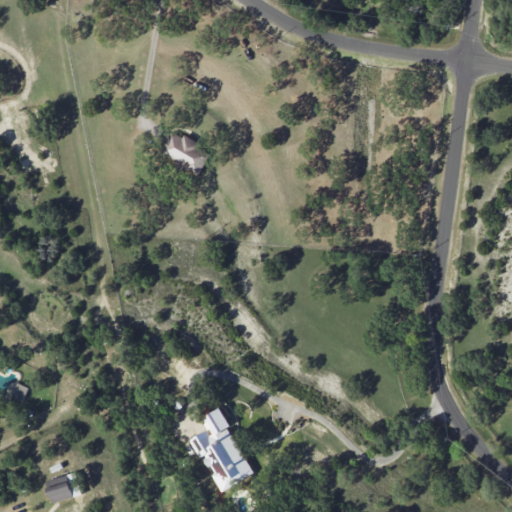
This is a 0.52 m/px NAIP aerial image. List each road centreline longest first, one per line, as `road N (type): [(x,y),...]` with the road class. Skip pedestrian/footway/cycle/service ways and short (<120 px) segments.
road 1 (residential): [(511,482),(458,422),(433,353),(477,0)]
road 2 (residential): [(248,0),(337,43),(511,68)]
